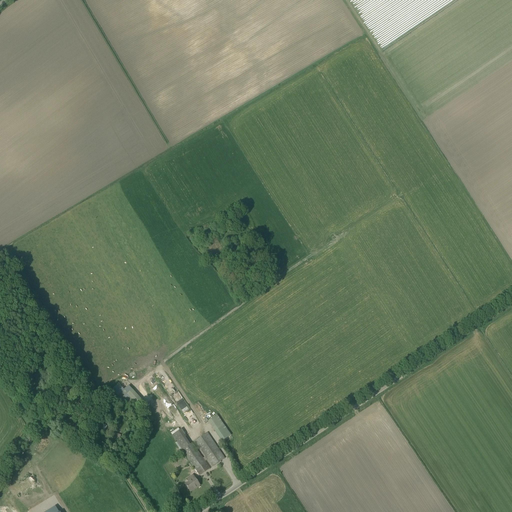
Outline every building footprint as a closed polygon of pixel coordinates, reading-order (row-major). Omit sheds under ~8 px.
[(130,385),(121,394),(135,408),(144,399),(130,385)] [(107,426),(100,423),(98,427),(105,431),(107,426)] [(231,435),(225,428),(217,433),(222,441),(231,435)] [(195,441),(194,442),(196,445),(197,445),(205,456),(203,458),(205,461),(208,460),(212,467),(225,458),(207,433),(195,441)] [(192,443),(182,450),(197,471),(199,475),(209,469),(207,464),(205,461),(203,458),(192,443)] [(200,485),(197,481),(193,475),(187,479),(189,482),(185,484),(190,492),(200,485)]
